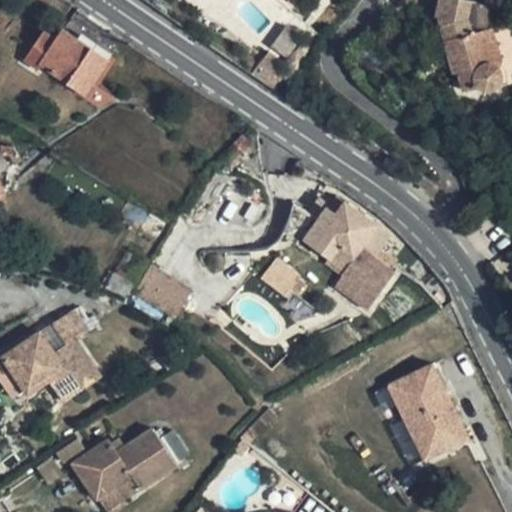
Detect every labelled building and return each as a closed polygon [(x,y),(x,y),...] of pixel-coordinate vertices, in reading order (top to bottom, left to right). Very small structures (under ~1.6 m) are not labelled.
[(474,0),(473,0),(439,0),(436,15),(440,16),(439,20),(445,40),(455,72),(459,71),(465,91),(468,90),(469,94),(479,90),(480,88),(484,90),(489,91),(495,91),(497,90),(501,87),(504,83),(505,79),(505,75),(504,71),(502,66),(498,64),(494,62),(491,62),(483,31),(475,33),(470,17),(474,0)] [(118,49),(72,19),(59,38),(46,30),(26,61),(39,69),(42,65),(88,95),(118,49)] [(502,66),(491,28),(483,31),(491,62),(494,62),(498,64),(502,66)] [(255,145),(245,135),(236,143),(246,153),(255,145)] [(246,153),(236,143),(224,155),(233,165),(246,153)] [(15,146),(1,146),(1,156),(12,156),(16,164),(22,159),(15,146)] [(379,223),(338,195),(307,239),(332,256),(330,258),(327,263),(343,275),(379,223)] [(0,269),(11,267),(0,249),(0,269)] [(260,278),(289,301),(306,280),(276,257),(260,278)] [(136,295),(174,318),(191,290),(152,267),(136,295)] [(136,282),(116,271),(105,289),(126,299),(136,282)] [(91,330),(77,307),(54,322),(68,343),(56,351),(43,331),(5,356),(27,389),(30,394),(50,380),(64,401),(104,374),(80,337),(91,330)] [(27,389),(5,356),(0,359),(0,378),(13,398),(27,389)] [(435,366),(391,389),(429,462),(473,439),(435,366)] [(179,465),(155,428),(119,451),(111,439),(75,463),(99,499),(102,496),(134,476),(142,489),(179,465)] [(102,496),(111,509),(142,489),(134,476),(102,496)]
